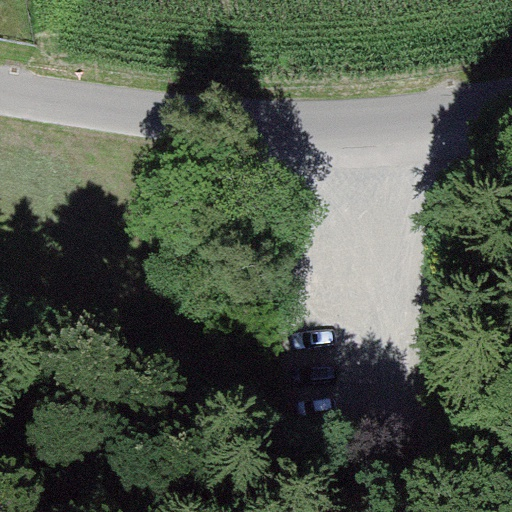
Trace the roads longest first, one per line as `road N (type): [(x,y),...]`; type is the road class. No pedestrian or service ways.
road 1 (unclassified): [(0,90),(208,120),(343,128),(511,98)]
road 2 (track): [(343,128),(412,494),(407,511)]
